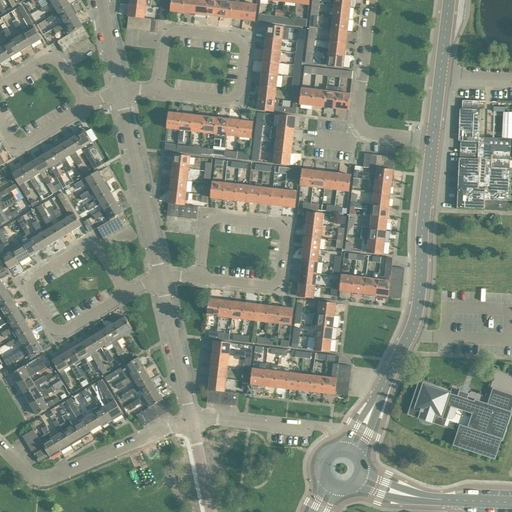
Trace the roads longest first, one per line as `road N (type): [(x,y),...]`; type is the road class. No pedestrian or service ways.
road 1 (tertiary): [(373,403),(413,311),(430,138)]
road 2 (residential): [(125,293),(67,328),(50,325),(28,289),(29,276),(86,242),(98,246)]
road 3 (residential): [(0,443),(30,469),(66,469),(193,416)]
road 4 (residential): [(199,278),(205,221),(217,215),(276,222),(284,233),(279,277),(267,285)]
road 5 (residential): [(158,89),(165,36),(176,28),(235,35),(245,44),(243,83),(230,98)]
road 6 (residential): [(159,275),(117,90)]
road 7 (residential): [(193,416),(159,275)]
road 8 (residential): [(359,126),(368,0)]
